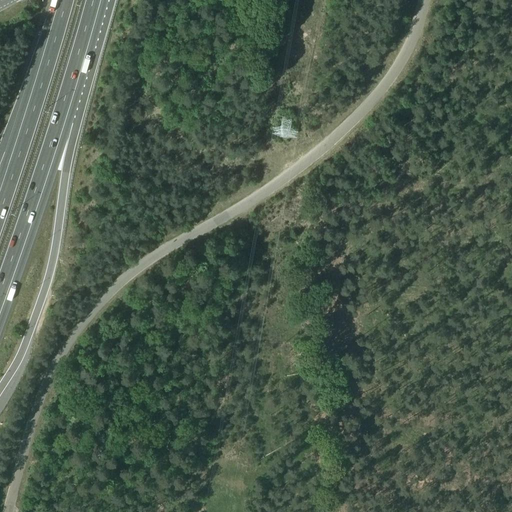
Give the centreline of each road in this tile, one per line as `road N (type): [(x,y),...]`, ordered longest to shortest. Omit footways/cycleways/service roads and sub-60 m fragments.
road 1 (unclassified): [(10,511),(36,409),(64,351),(107,292),(291,176),(336,138),(407,54),(423,0)]
road 2 (motorway): [(0,302),(96,0)]
road 3 (motorway): [(61,0),(0,198)]
